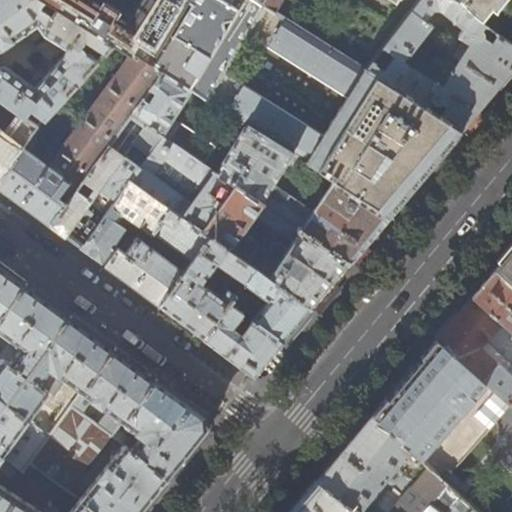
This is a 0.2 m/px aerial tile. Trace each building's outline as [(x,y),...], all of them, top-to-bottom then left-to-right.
[(0,0),(0,97),(22,114),(25,115),(30,108),(43,118),(44,118),(97,59),(85,52),(80,45),(84,40),(104,51),(113,41),(55,5),(50,13),(38,6),(41,0),(0,0)] [(47,0),(55,5),(113,41),(131,53),(145,61),(184,0),(47,0)] [(184,0),(145,61),(163,72),(192,90),(204,98),(222,71),(247,32),(264,6),(254,0),(184,0)] [(254,0),(264,6),(273,11),(279,0),(254,0)] [(279,0),(273,11),(281,16),(291,0),(279,0)] [(438,116),(460,130),(490,94),(511,68),(511,45),(479,20),(468,12),(459,1),(456,0),(417,0),(379,50),(389,59),(381,68),(371,59),(363,68),(426,108),(431,102),(434,103),(437,104),(439,102),(444,105),(438,116)] [(456,0),(459,1),(468,12),(479,20),(494,0),(456,0)] [(222,71),(204,98),(247,125),(247,124),(292,153),(291,154),(309,165),(331,179),(387,216),(403,198),(436,159),(460,130),(438,116),(426,108),(363,68),(281,16),(273,11),(264,6),(247,32),(346,94),(321,133),(222,71)] [(163,72),(145,61),(131,53),(48,165),(29,151),(51,124),(44,118),(43,118),(37,125),(0,174),(0,188),(22,205),(49,224),(75,189),(82,180),(163,72)] [(170,119),(192,90),(163,72),(82,180),(92,187),(85,196),(75,189),(49,224),(56,230),(64,235),(145,127),(200,164),(212,146),(170,119)] [(0,174),(37,125),(25,115),(22,114),(5,137),(0,133),(0,174)] [(292,153),(247,124),(247,125),(212,172),(348,262),(365,243),(387,216),(331,179),(326,186),(310,212),(269,185),(283,163),(302,175),(309,165),(291,154),(292,153)] [(64,235),(80,247),(127,180),(206,235),(222,247),(254,269),(310,308),(330,284),(348,262),(212,172),(200,164),(145,127),(64,235)] [(191,257),(206,235),(127,180),(80,247),(118,276),(158,305),(183,269),(136,235),(128,236),(123,239),(118,246),(113,242),(130,217),(149,230),(148,231),(151,233),(152,231),(191,257)] [(158,305),(201,337),(229,302),(234,295),(205,273),(222,247),(206,235),(191,257),(183,269),(158,305)] [(511,246),(494,268),(511,283),(511,246)] [(2,264),(0,262),(0,316),(25,281),(2,264)] [(482,282),(470,296),(511,330),(511,329),(511,283),(494,268),(482,282)] [(234,295),(229,302),(239,310),(250,296),(260,303),(249,317),(281,341),(293,328),(310,308),(254,269),(234,295)] [(48,298),(25,281),(0,316),(0,332),(10,340),(0,353),(0,355),(1,357),(0,358),(0,408),(5,402),(70,314),(48,298)] [(511,330),(470,296),(455,313),(435,338),(511,406),(511,330)] [(228,323),(239,310),(229,302),(201,337),(228,356),(253,375),(263,363),(276,347),(281,341),(249,317),(239,330),(228,323)] [(91,329),(70,314),(5,402),(28,419),(47,395),(46,390),(52,394),(63,379),(80,392),(114,346),(91,329)] [(401,378),(369,416),(444,482),(511,406),(435,338),(401,378)] [(132,359),(114,346),(80,392),(71,405),(81,413),(91,400),(106,411),(97,425),(110,436),(111,436),(117,429),(122,422),(155,376),(132,359)] [(260,380),(283,353),(276,347),(263,363),(253,375),(260,380)] [(181,395),(155,376),(122,422),(140,436),(138,438),(131,440),(117,429),(111,436),(122,445),(167,480),(189,453),(208,429),(206,413),(181,395)] [(49,435),(28,419),(5,402),(0,408),(0,511),(96,511),(79,498),(68,511),(58,511),(53,507),(47,510),(45,511),(43,511),(0,484),(0,458),(1,457),(23,473),(30,463),(29,462),(49,435)] [(97,425),(81,413),(71,405),(49,435),(29,462),(30,463),(67,490),(110,436),(97,425)] [(477,511),(444,482),(369,416),(348,441),(301,497),(288,511),(477,511)] [(140,511),(143,510),(167,480),(122,445),(116,452),(113,449),(101,464),(105,467),(79,498),(96,511),(140,511)]
